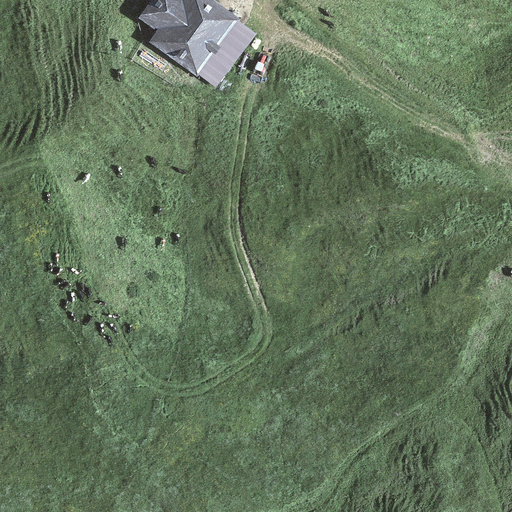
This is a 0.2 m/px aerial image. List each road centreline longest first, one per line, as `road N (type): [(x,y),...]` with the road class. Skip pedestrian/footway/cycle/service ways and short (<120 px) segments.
road 1 (track): [(278,25),(249,99),(234,195),(234,228),(267,324),(259,353),(192,391),(169,390),(138,370),(113,322)]
road 2 (track): [(511,170),(376,94),(278,25)]
